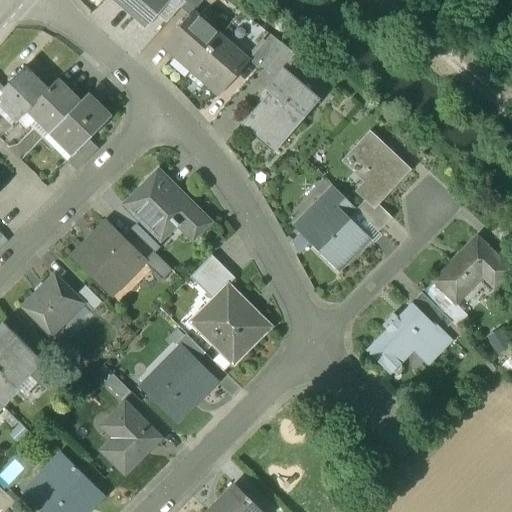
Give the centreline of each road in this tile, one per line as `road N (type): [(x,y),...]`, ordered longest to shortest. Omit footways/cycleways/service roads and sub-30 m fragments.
road 1 (residential): [(317,344),(249,214),(163,109)]
road 2 (residential): [(163,109),(0,277)]
road 3 (residential): [(317,344),(154,511)]
road 4 (residential): [(436,213),(317,344)]
road 5 (residential): [(163,109),(40,0)]
road 6 (residential): [(406,447),(317,344)]
